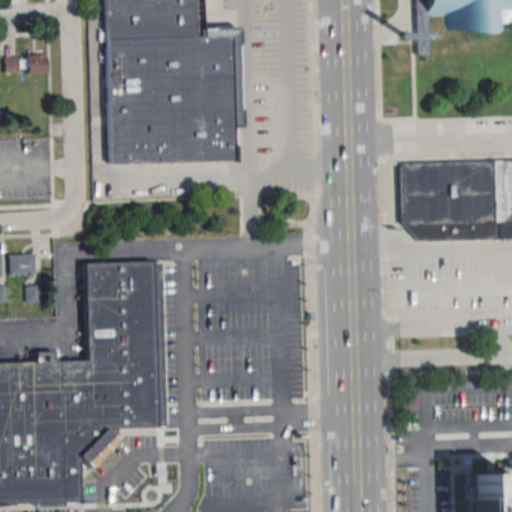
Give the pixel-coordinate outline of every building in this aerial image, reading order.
[(102,0),(191,0),(192,38),(225,36),(228,160),(108,163),(102,0)] [(511,0),(511,20),(498,21),(496,27),(488,31),(481,31),(475,31),(469,31),(463,29),(458,27),(446,27),(445,15),(425,14),(423,9),(422,2),(421,0),(511,0)] [(44,54),(44,73),(24,74),(24,54),(44,54)] [(2,73),(16,73),(16,55),(2,55),(2,73)] [(511,160),(511,238),(415,239),(398,225),(397,162),(511,160)] [(6,254),(7,274),(33,274),(33,253),(6,254)] [(0,359),(32,357),(32,351),(51,350),(51,360),(87,357),(79,265),(148,259),(162,425),(106,429),(115,441),(86,467),(80,460),(73,462),(77,502),(61,503),(60,506),(32,507),(31,504),(0,505),(0,359)] [(24,285),(24,302),(38,302),(38,285),(24,285)] [(471,511),(471,473),(510,472),(510,511),(471,511)]
